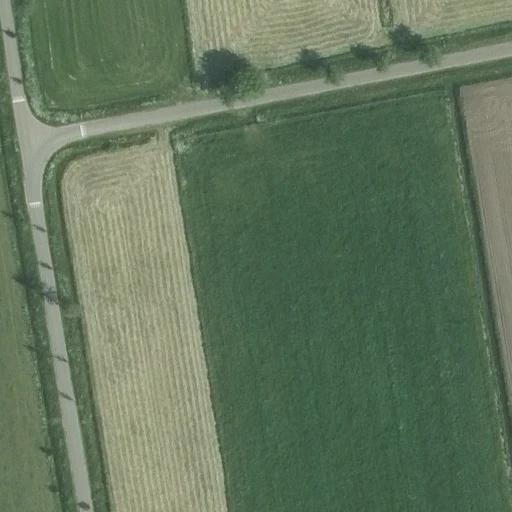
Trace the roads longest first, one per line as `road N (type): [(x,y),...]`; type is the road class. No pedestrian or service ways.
road 1 (unclassified): [(23,141),(511,49)]
road 2 (unclassified): [(86,511),(23,141)]
road 3 (unclassified): [(23,141),(3,0)]
